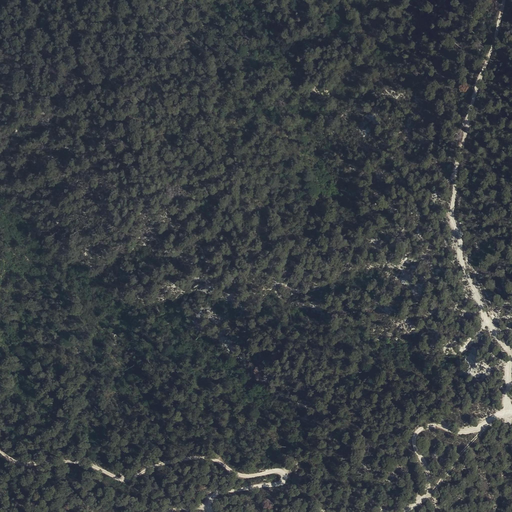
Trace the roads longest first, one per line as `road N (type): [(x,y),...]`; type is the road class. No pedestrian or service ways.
road 1 (track): [(509,407),(506,349),(485,318),(455,222),(455,181),(503,0)]
road 2 (track): [(211,511),(219,493),(281,483),(288,476),(280,470),(248,476),(208,457),(157,465),(123,481),(80,461),(16,464),(0,450)]
road 3 (track): [(509,407),(468,430),(434,425),(415,434),(430,471),(429,493),(398,511)]
